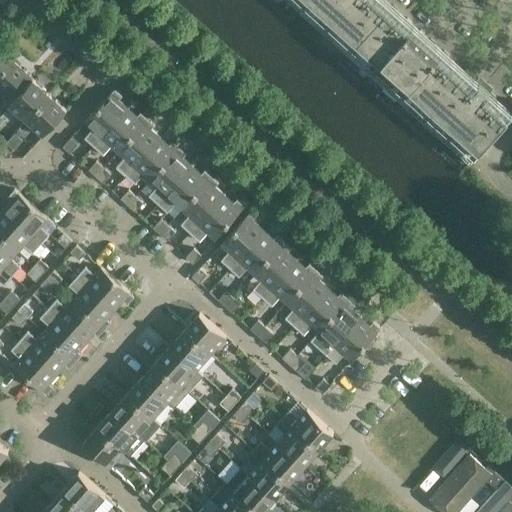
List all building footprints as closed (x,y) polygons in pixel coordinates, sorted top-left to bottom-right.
[(299,0),(303,3),(298,8),(323,31),(328,26),(425,113),(421,118),(445,140),(450,135),(472,155),(468,160),(468,161),(511,112),(511,111),(508,115),(486,95),(489,91),(465,69),(461,73),(379,0),(299,0)] [(0,48),(0,84),(15,97),(16,98),(33,78),(0,48)] [(16,98),(15,97),(8,104),(25,120),(50,93),(33,78),(16,98)] [(115,88),(85,121),(92,128),(84,137),(94,145),(128,107),(119,99),(123,95),(115,88)] [(50,93),(25,120),(42,135),(67,108),(50,93)] [(128,107),(94,145),(103,153),(111,144),(118,150),(147,117),(141,111),(137,115),(128,107)] [(147,117),(118,150),(124,156),(116,165),(126,174),(160,136),(151,128),(155,124),(147,117)] [(160,136),(126,174),(135,182),(143,173),(150,179),(180,146),(173,140),(169,144),(160,136)] [(78,143),(70,137),(62,145),(70,152),(78,143)] [(6,141),(0,147),(0,151),(5,157),(13,148),(6,141)] [(180,146),(150,179),(157,185),(149,194),(158,203),(192,165),(183,156),(187,152),(180,146)] [(96,159),(88,168),(96,175),(104,166),(96,159)] [(192,165),(158,203),(167,211),(175,202),(182,208),(212,175),(205,169),(201,173),(192,165)] [(104,166),(96,175),(103,181),(111,172),(104,166)] [(212,175),(182,208),(189,214),(181,223),(190,231),(224,194),(215,185),(219,181),(212,175)] [(47,217),(14,188),(7,196),(11,199),(3,208),(41,242),(49,233),(41,225),(47,217)] [(128,188),(120,197),(128,204),(136,195),(128,188)] [(224,194),(190,231),(199,240),(207,231),(215,238),(244,205),(237,197),(233,201),(224,194)] [(136,195),(128,204),(135,210),(143,201),(136,195)] [(41,242),(3,208),(0,211),(0,234),(18,250),(24,244),(33,252),(41,242)] [(251,210),(221,243),(229,250),(221,259),(230,267),(264,229),(255,221),(259,217),(251,210)] [(161,217),(153,226),(160,233),(168,224),(161,217)] [(168,224),(160,233),(167,239),(175,230),(168,224)] [(264,229),(230,267),(239,275),(247,267),(254,273),(284,240),(277,233),(273,237),(264,229)] [(72,240),(63,231),(57,239),(65,247),(72,240)] [(18,250),(0,234),(0,263),(12,274),(21,265),(12,257),(18,250)] [(284,240),(254,273),(261,279),(253,288),(262,296),(296,258),(287,250),(291,246),(284,240)] [(79,259),(85,252),(76,244),(70,251),(79,259)] [(193,262),(201,253),(194,247),(186,256),(193,262)] [(34,264),(42,272),(49,265),(40,257),(34,264)] [(296,258),(262,296),(271,304),(279,295),(286,301),(316,268),(309,262),(305,266),(296,258)] [(12,274),(0,263),(0,280),(4,284),(12,274)] [(27,272),(36,280),(42,272),(34,264),(27,272)] [(85,265),(77,274),(115,309),(123,299),(127,303),(134,295),(101,266),(94,273),(85,265)] [(207,273),(200,267),(192,275),(199,282),(207,273)] [(316,268),(286,301),(293,307),(285,316),(294,325),(328,287),(319,279),(323,275),(316,268)] [(62,277),(53,269),(47,276),(56,284),(62,277)] [(115,309),(77,274),(69,284),(78,292),(71,299),(104,328),(111,321),(107,317),(115,309)] [(56,284),(47,276),(40,284),(49,292),(56,284)] [(328,287),(294,325),(304,333),(312,324),(318,330),(348,297),(341,291),(337,295),(328,287)] [(5,297),(13,305),(20,297),(11,289),(5,297)] [(226,290),(218,299),(225,305),(233,296),(226,290)] [(233,296),(225,305),(232,312),(240,303),(233,296)] [(0,301),(0,305),(7,312),(13,305),(5,297),(0,301)] [(104,328),(71,299),(65,306),(56,297),(48,307),(86,341),(94,332),(98,335),(104,328)] [(348,297),(318,330),(325,336),(317,345),(327,354),(361,316),(351,308),(355,304),(348,297)] [(18,308),(27,317),(33,310),(24,302),(18,308)] [(86,341),(48,307),(40,316),(49,324),(43,331),(75,360),(82,353),(77,350),(86,341)] [(18,308),(11,316),(20,324),(27,317),(18,308)] [(226,335),(200,311),(185,328),(211,352),(226,335)] [(361,316),(327,354),(336,362),(344,353),(351,360),(381,327),(373,320),(370,324),(361,316)] [(258,319),(250,327),(257,334),(265,325),(258,319)] [(265,325),(257,334),(264,340),(272,331),(265,325)] [(211,352),(185,328),(170,344),(197,368),(211,352)] [(75,360),(43,331),(37,337),(28,329),(19,339),(57,373),(65,364),(69,367),(75,360)] [(57,373),(19,339),(11,348),(20,356),(13,364),(46,393),(53,385),(49,382),(57,373)] [(197,368),(170,344),(156,360),(189,390),(203,374),(197,368)] [(290,347),(282,356),(289,363),(297,354),(290,347)] [(297,354),(289,363),(296,369),(304,360),(297,354)] [(189,390),(156,360),(141,377),(168,401),(174,407),(189,390)] [(249,368),(258,376),(264,369),(255,361),(249,368)] [(271,388),(278,381),(269,373),(262,380),(271,388)] [(168,401),(141,377),(127,393),(153,417),(168,401)] [(323,377),(315,386),(322,392),(330,383),(323,377)] [(226,394),(235,402),(241,395),(232,387),(226,394)] [(153,417),(127,393),(112,409),(145,439),(147,440),(161,424),(153,417)] [(219,402),(228,410),(235,402),(226,394),(219,402)] [(239,406),(248,414),(255,407),(246,399),(239,406)] [(239,406),(233,413),(242,421),(248,414),(239,406)] [(307,407),(298,417),(289,409),(283,416),(318,448),(334,431),(307,407)] [(145,439),(112,409),(98,425),(124,449),(131,455),(145,439)] [(318,448),(283,416),(275,425),(284,432),(277,440),(304,464),(318,448)] [(197,427),(206,435),(212,427),(203,419),(197,427)] [(124,449),(98,425),(82,442),(109,466),(124,449)] [(190,434),(199,442),(206,435),(197,427),(190,434)] [(210,439),(219,447),(226,439),(217,431),(210,439)] [(210,439),(204,446),(213,454),(219,447),(210,439)] [(304,464),(277,440),(269,449),(260,441),(254,449),(289,481),(304,464)] [(0,459),(8,450),(0,442),(0,459)] [(427,495),(428,496),(446,511),(453,511),(493,468),(471,448),(427,495)] [(289,481),(254,449),(247,457),(255,465),(248,473),(275,497),(289,481)] [(168,459),(177,467),(183,460),(174,452),(168,459)] [(162,466),(170,474),(177,467),(168,459),(162,466)] [(181,471),(190,479),(197,472),(188,464),(181,471)] [(261,511),(275,497),(248,473),(241,466),(226,482),(259,511),(261,511)] [(105,494),(79,470),(64,487),(90,511),(105,494)] [(181,471),(175,478),(184,486),(190,479),(181,471)] [(259,511),(226,482),(225,481),(210,497),(219,505),(227,511),(259,511)] [(145,485),(138,492),(147,500),(154,493),(145,485)] [(511,498),(498,485),(472,511),(511,511),(511,507),(510,505),(511,502),(511,498)] [(89,511),(90,511),(64,487),(49,503),(58,511),(89,511)] [(152,504),(161,511),(167,505),(158,497),(152,504)] [(58,511),(49,503),(41,511),(58,511)]
